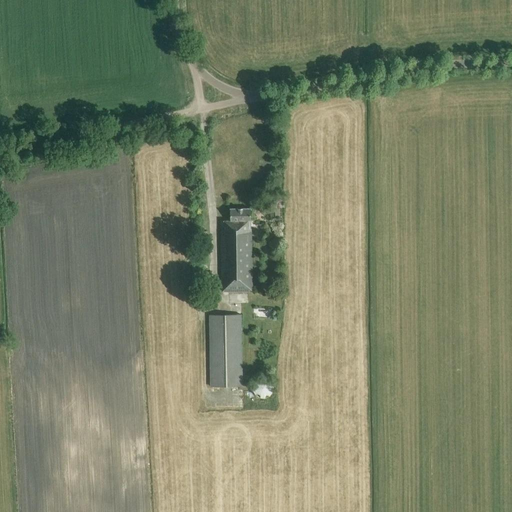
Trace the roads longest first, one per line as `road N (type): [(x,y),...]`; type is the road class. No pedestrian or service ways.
road 1 (unclassified): [(511,63),(426,67),(259,97)]
road 2 (track): [(0,149),(197,110)]
